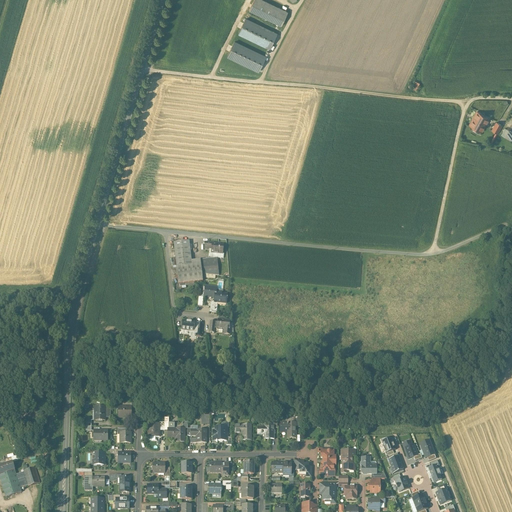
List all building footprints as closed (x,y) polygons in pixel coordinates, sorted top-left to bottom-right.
[(274,6),(261,0),(254,0),(249,10),(267,19),(274,6)] [(287,13),(274,6),(267,19),(281,26),(287,13)] [(277,35),(245,19),(238,34),(273,50),(274,47),(272,45),(277,35)] [(268,58),(234,42),(227,57),(259,72),(265,59),(267,60),(268,58)] [(489,119),(477,112),(469,125),(482,132),(489,119)] [(502,126),(496,123),(492,131),(497,134),(502,126)] [(505,128),(501,135),(505,137),(511,141),(511,132),(509,131),(505,128)] [(189,242),(174,243),(177,268),(177,269),(192,267),(191,262),(189,242)] [(223,245),(214,244),(205,243),(204,247),(212,248),(211,253),(213,254),(223,254),(223,245)] [(217,259),(200,261),(202,275),(219,276),(217,259)] [(192,267),(177,269),(177,268),(176,268),(178,285),(182,284),(203,282),(202,275),(200,261),(191,262),(192,267)] [(216,288),(205,287),(205,292),(207,292),(207,297),(213,298),(214,299),(215,293),(216,288)] [(215,293),(214,299),(214,302),(217,303),(226,304),(227,295),(215,293)] [(229,321),(218,320),(218,323),(217,327),(217,329),(224,330),(224,331),(228,331),(229,330),(229,321)] [(193,323),(182,321),(181,330),(191,331),(193,323)] [(31,402),(26,406),(26,405),(22,407),(26,412),(34,407),(31,402)] [(105,407),(94,407),(94,421),(96,421),(105,421),(105,419),(110,419),(110,417),(107,417),(107,409),(110,409),(110,407),(105,407)] [(131,407),(118,407),(118,418),(131,418),(131,407)] [(210,424),(209,415),(201,415),(202,425),(210,424)] [(287,424),(280,424),(280,433),(287,433),(287,439),(296,439),(296,423),(287,423),(287,424)] [(152,428),(148,428),(148,437),(159,437),(159,429),(159,424),(152,424),(152,428)] [(243,426),(235,426),(235,434),(245,434),(245,441),(250,441),(250,426),(243,426)] [(226,427),(215,428),(215,432),(213,432),(213,442),(226,441),(226,427)] [(274,427),(264,427),(257,427),(257,436),(264,436),(264,440),(269,440),(269,444),(270,444),(270,440),(274,440),(274,429),(274,427)] [(185,429),(176,429),(169,429),(167,429),(167,431),(167,438),(176,438),(176,442),(184,442),(185,429)] [(206,430),(196,430),(196,431),(190,431),(190,437),(196,437),(196,444),(206,444),(206,430)] [(107,431),(93,431),(93,441),(102,441),(107,441),(107,431)] [(127,433),(121,433),(121,444),(131,444),(131,433),(127,433)] [(391,440),(381,440),(386,453),(392,451),(395,450),(391,440)] [(435,455),(429,441),(419,444),(425,459),(427,458),(434,455),(435,455)] [(410,442),(402,445),(407,460),(413,458),(418,456),(418,455),(414,445),(412,446),(410,442)] [(354,451),(343,451),(343,456),(341,456),(341,461),(343,461),(343,470),(345,470),(346,471),(354,471),(354,466),(353,466),(351,465),(351,459),(353,457),(354,457),(354,451)] [(333,452),(327,452),(321,452),(321,458),(322,458),(322,464),(321,464),(321,470),(323,470),(324,476),(334,476),(334,470),(333,470),(333,466),(334,466),(335,465),(335,464),(335,463),(334,463),(333,462),(333,452)] [(105,453),(94,453),(94,458),(94,461),(93,461),(93,466),(103,466),(103,459),(105,459),(105,453)] [(121,453),(118,453),(118,455),(118,464),(118,463),(130,463),(130,464),(130,453),(121,453)] [(403,470),(398,456),(398,457),(390,460),(388,460),(393,473),(403,470)] [(369,458),(361,458),(361,462),(360,463),(360,466),(361,467),(361,470),(364,470),(364,471),(365,473),(366,473),(366,474),(376,474),(376,468),(373,468),(372,467),(369,467),(369,458)] [(12,463),(0,466),(0,475),(14,471),(15,471),(12,463)] [(254,464),(248,463),(248,464),(244,464),(244,471),(245,471),(245,475),(254,475),(254,470),(253,470),(254,464)] [(310,465),(307,465),(307,464),(307,463),(306,463),(305,463),(304,463),(304,464),(304,465),(301,464),(300,468),(294,468),(294,470),(300,470),(300,473),(305,473),(305,477),(311,477),(311,472),(309,472),(310,465)] [(164,464),(152,464),(152,474),(164,474),(164,468),(164,464)] [(191,464),(181,464),(181,474),(181,475),(191,475),(191,464)] [(222,469),(221,464),(209,464),(209,474),(221,473),(222,473),(222,469)] [(283,464),(271,464),(271,473),(283,474),(283,464)] [(442,480),(440,475),(439,470),(438,470),(437,467),(436,465),(431,467),(428,469),(429,472),(430,476),(431,476),(433,483),(442,480)] [(35,468),(23,471),(24,473),(28,486),(28,487),(39,483),(35,468)] [(14,471),(0,475),(0,479),(6,498),(21,493),(20,488),(28,486),(24,473),(15,475),(14,471)] [(104,478),(92,478),(92,487),(104,487),(104,478)] [(121,478),(120,478),(120,479),(121,479),(121,484),(120,484),(120,489),(129,489),(129,483),(130,483),(130,480),(129,480),(129,478),(121,478)] [(408,489),(404,478),(401,479),(395,481),(399,492),(408,489)] [(371,483),(370,483),(370,485),(368,485),(368,491),(370,491),(370,494),(374,494),(374,493),(377,493),(379,492),(379,487),(380,486),(380,483),(371,483)] [(154,486),(149,486),(149,485),(147,485),(147,494),(153,494),(158,494),(158,490),(158,485),(154,485),(154,486)] [(221,486),(216,485),(216,486),(213,486),(213,485),(209,485),(209,495),(220,495),(221,486)] [(281,485),(271,485),(271,494),(281,494),(281,485)] [(309,485),(301,485),(301,487),(300,487),(300,495),(304,495),(304,497),(309,497),(309,491),(310,491),(310,488),(309,488),(309,485)] [(331,486),(325,486),(325,490),(325,499),(325,501),(330,501),(330,502),(330,504),(335,504),(335,493),(336,492),(336,490),(335,489),(335,486),(331,486)] [(348,487),(345,487),(345,488),(345,490),(344,490),(344,491),(344,492),(345,493),(347,493),(347,499),(356,499),(356,496),(356,495),(357,495),(357,493),(356,493),(356,487),(348,487)] [(191,488),(180,489),(180,500),(191,500),(191,488)] [(253,488),(242,488),(241,500),(253,500),(253,488)] [(451,501),(446,490),(438,493),(435,494),(440,505),(451,501)] [(411,498),(414,506),(426,501),(424,497),(422,494),(419,495),(412,498),(411,498)] [(103,511),(103,499),(91,499),(91,500),(92,500),(92,511),(103,511)] [(119,499),(115,499),(115,509),(116,509),(116,508),(122,508),(122,509),(129,509),(129,499),(119,499)] [(379,500),(368,500),(368,510),(379,510),(379,500)] [(426,501),(414,506),(416,511),(420,511),(425,510),(428,509),(427,506),(426,501)] [(308,503),(302,503),(302,507),(304,509),(304,511),(303,511),(302,511),(317,511),(317,506),(313,506),(312,504),(309,504),(308,503)]
